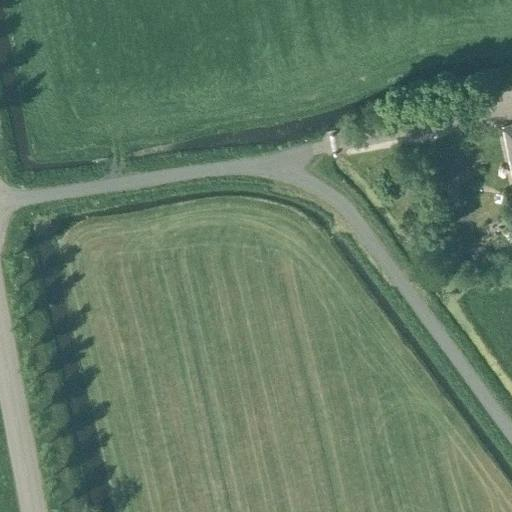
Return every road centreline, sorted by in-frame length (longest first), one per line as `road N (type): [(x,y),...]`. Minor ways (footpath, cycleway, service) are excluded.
road 1 (unclassified): [(0,201),(238,166),(305,180),(351,219),(511,437)]
road 2 (tertiary): [(32,511),(0,334)]
